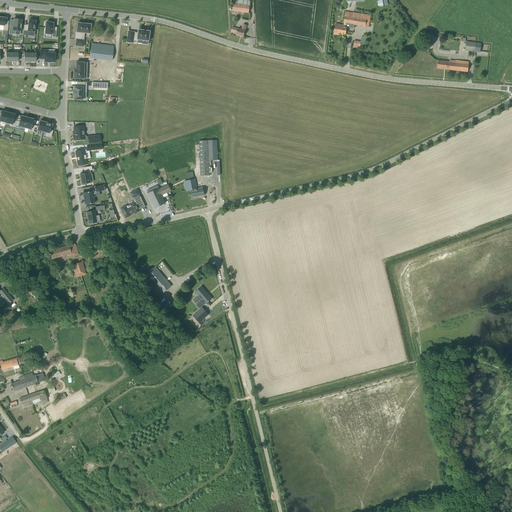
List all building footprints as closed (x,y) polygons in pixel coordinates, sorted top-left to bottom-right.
[(249,12),(250,5),(249,5),(233,3),(232,10),(249,12)] [(336,24),(335,29),(334,34),(338,35),(338,33),(345,34),(346,27),(346,23),(365,27),(365,26),(369,27),(370,16),(345,12),(343,23),(344,23),(344,25),(336,24)] [(0,25),(4,25),(3,30),(8,31),(9,21),(5,21),(5,18),(1,17),(1,16),(0,16),(0,25)] [(14,18),(13,27),(9,26),(8,34),(15,34),(15,30),(20,31),(22,19),(14,18)] [(28,20),(28,25),(24,25),(23,35),(30,35),(30,31),(34,32),(35,28),(36,28),(36,24),(35,24),(35,21),(34,21),(34,20),(30,19),(30,20),(28,20)] [(56,39),(57,28),(53,28),(53,24),(51,23),(51,22),(47,22),(47,23),(46,23),(46,24),(45,23),(44,28),(45,28),(45,34),(51,35),(51,39),(56,39)] [(87,22),(86,23),(86,24),(77,23),(76,31),(75,31),(75,39),(76,40),(75,46),(83,46),(84,40),(80,40),(81,36),(83,36),(83,32),(90,33),(91,24),(89,24),(90,23),(89,23),(88,22),(87,22)] [(241,30),(238,28),(236,34),(243,36),(247,26),(243,24),(241,30)] [(134,41),(142,42),(143,40),(149,41),(149,40),(150,35),(150,36),(151,32),(150,32),(150,31),(146,30),(143,30),(139,29),(139,30),(138,35),(134,35),(135,32),(128,31),(127,42),(133,43),(134,41)] [(476,44),(476,43),(466,41),(465,50),(480,52),(481,45),(476,44)] [(112,60),(113,46),(91,43),(90,57),(112,60)] [(6,55),(6,61),(12,61),(12,53),(6,53),(6,48),(3,48),(3,55),(6,55)] [(51,63),(54,63),(54,62),(55,62),(55,59),(55,55),(55,53),(47,53),(47,50),(40,50),(40,58),(45,59),(45,62),(51,62),(51,63)] [(449,62),(438,60),(437,68),(468,72),(469,62),(449,60),(449,62)] [(74,69),(73,70),(73,78),(83,79),(84,67),(87,67),(87,62),(76,62),(76,69),(74,69)] [(77,87),(74,87),(74,91),(73,91),(73,95),(74,95),(74,99),(82,99),(82,92),(86,93),(87,82),(77,82),(77,87)] [(1,121),(5,123),(8,112),(7,112),(7,111),(3,110),(3,111),(2,111),(0,116),(0,124),(0,125),(1,121)] [(8,112),(5,123),(10,124),(9,126),(15,128),(16,121),(13,120),(15,114),(13,114),(13,113),(10,112),(10,113),(8,112)] [(16,121),(15,128),(20,129),(21,127),(25,128),(27,117),(26,117),(26,116),(23,115),(23,116),(21,116),(19,122),(16,121)] [(32,124),(33,119),(32,119),(32,118),(29,117),(29,118),(27,117),(25,128),(28,129),(28,131),(33,133),(35,125),(32,124)] [(35,125),(33,133),(39,134),(40,131),(43,131),(45,122),(44,122),(45,121),(41,120),(41,121),(40,121),(38,126),(35,125)] [(46,132),(45,136),(51,138),(53,130),(50,129),(51,124),(50,123),(47,122),(45,122),(43,131),(46,132)] [(74,140),(84,139),(83,126),(73,127),(74,134),(73,134),(74,140)] [(100,142),(100,135),(88,136),(89,144),(100,142)] [(216,140),(199,141),(201,176),(210,175),(209,173),(212,173),(212,167),(209,167),(209,165),(211,165),(211,160),(217,160),(216,140)] [(83,150),(74,151),(77,165),(86,163),(83,150)] [(79,174),(81,185),(87,184),(86,183),(90,183),(90,182),(88,175),(91,175),(91,174),(90,170),(92,170),(91,166),(83,167),(84,171),(85,171),(85,173),(79,174)] [(195,179),(194,179),(188,180),(192,198),(204,195),(203,187),(197,188),(195,189),(194,184),(196,183),(195,179)] [(158,190),(161,195),(171,191),(168,185),(158,190)] [(158,190),(158,189),(149,193),(148,193),(155,208),(165,203),(161,195),(158,190)] [(85,204),(95,203),(95,202),(93,191),(83,193),(85,204)] [(124,207),(119,209),(123,219),(129,217),(128,215),(132,213),(133,215),(139,213),(137,209),(144,206),(140,198),(139,196),(139,195),(137,191),(130,194),(132,198),(133,198),(134,201),(133,201),(134,204),(125,208),(124,207)] [(95,210),(86,212),(88,224),(97,222),(100,222),(99,216),(96,216),(95,210)] [(78,254),(75,244),(49,251),(52,259),(60,256),(61,256),(67,254),(68,257),(78,254)] [(82,261),(72,264),(76,278),(86,275),(82,261)] [(138,273),(142,277),(147,284),(158,297),(171,286),(155,266),(146,274),(142,270),(139,273),(138,273)] [(195,292),(202,300),(197,304),(200,308),(205,303),(205,304),(212,299),(201,287),(195,292)] [(13,300),(3,288),(0,290),(0,292),(1,294),(0,295),(0,303),(1,305),(6,300),(9,304),(13,300)] [(193,315),(198,322),(202,326),(205,323),(203,320),(209,314),(202,307),(193,315)] [(40,365),(47,363),(44,354),(38,356),(40,365)] [(17,358),(19,365),(25,363),(24,359),(24,356),(17,358)] [(0,365),(1,370),(18,365),(16,358),(3,362),(2,360),(0,360),(0,365)] [(43,381),(43,378),(41,373),(36,375),(35,375),(33,375),(32,373),(23,376),(26,385),(26,386),(25,386),(25,387),(25,388),(26,387),(38,383),(43,381)] [(11,384),(12,387),(14,391),(18,390),(25,388),(25,387),(25,386),(26,386),(26,385),(23,376),(19,378),(20,381),(11,384)] [(38,392),(37,391),(19,398),(21,405),(23,408),(24,407),(41,401),(42,404),(48,402),(43,390),(38,392)] [(0,448),(2,452),(12,445),(15,443),(16,443),(12,437),(8,439),(6,440),(0,443),(0,448)]
